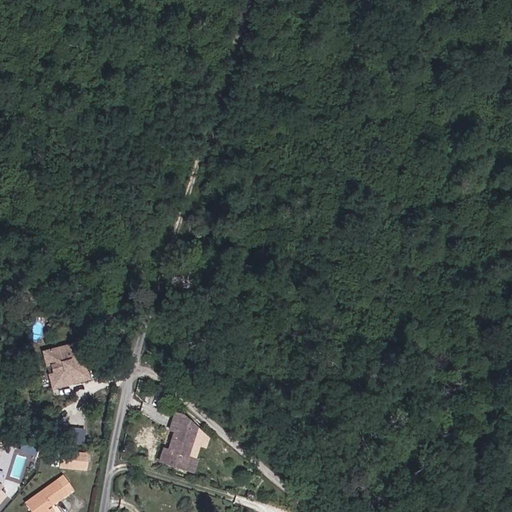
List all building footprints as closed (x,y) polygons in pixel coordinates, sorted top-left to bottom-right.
[(85,380),(75,344),(72,345),(72,347),(81,378),(52,386),(47,367),(43,366),(40,355),(43,354),(42,353),(38,354),(49,390),(85,380)] [(81,378),(72,347),(55,352),(47,353),(47,351),(42,353),(43,354),(40,355),(43,366),(47,367),(52,386),(81,378)] [(182,416),(174,414),(170,431),(174,432),(179,434),(173,453),(169,452),(164,450),(160,463),(194,472),(197,460),(188,458),(196,429),(182,416)] [(179,434),(174,432),(169,452),(173,453),(179,434)] [(89,454),(64,452),(63,467),(88,469),(89,454)] [(59,511),(57,508),(52,503),(57,498),(60,501),(68,495),(74,489),(64,476),(57,481),(28,503),(35,511),(59,511)]
